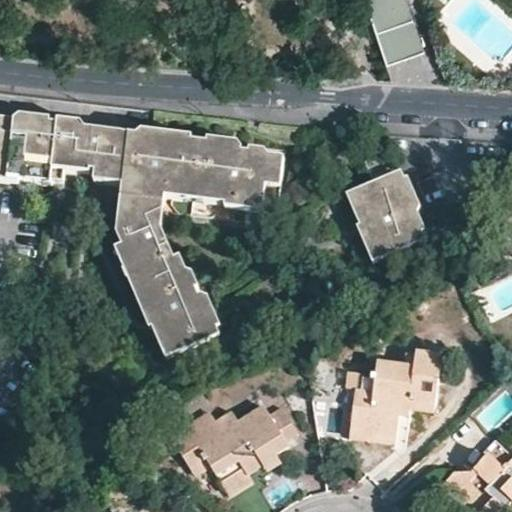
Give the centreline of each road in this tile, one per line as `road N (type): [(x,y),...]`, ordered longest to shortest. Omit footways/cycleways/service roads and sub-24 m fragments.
road 1 (residential): [(0,71),(511,109)]
road 2 (track): [(202,511),(109,453),(36,450),(0,459)]
